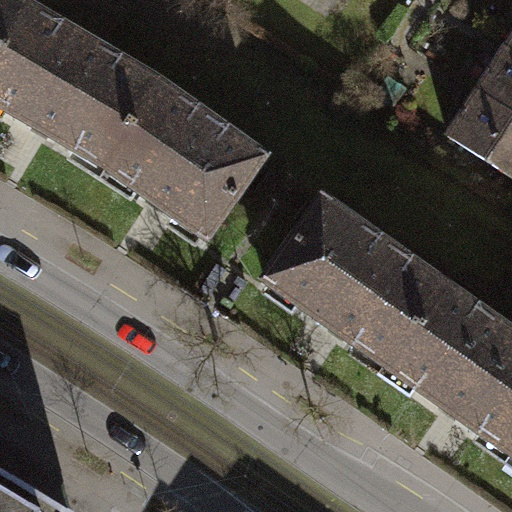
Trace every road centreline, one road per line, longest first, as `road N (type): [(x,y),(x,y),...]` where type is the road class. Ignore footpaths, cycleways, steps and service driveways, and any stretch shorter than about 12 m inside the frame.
road 1 (tertiary): [(396,511),(0,254)]
road 2 (tertiary): [(0,360),(231,511)]
